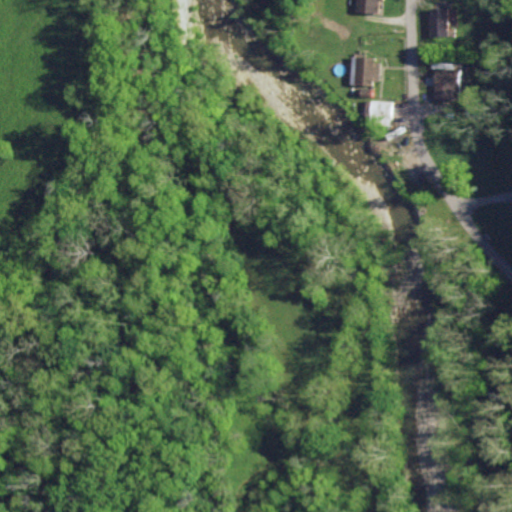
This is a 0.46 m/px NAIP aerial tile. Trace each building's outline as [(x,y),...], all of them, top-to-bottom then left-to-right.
[(357,0),(357,12),(378,13),(379,2),(385,2),(385,0),(357,0)] [(425,9),(427,39),(456,37),(455,27),(450,28),(449,7),(425,9)] [(353,56),(352,88),(376,88),(376,82),(382,83),(382,64),(375,64),(375,57),(353,56)] [(422,76),(420,101),(456,104),(459,68),(433,66),(432,76),(422,76)] [(366,100),(365,118),(392,119),(392,101),(366,100)] [(464,102),(464,119),(485,119),(484,102),(464,102)]
